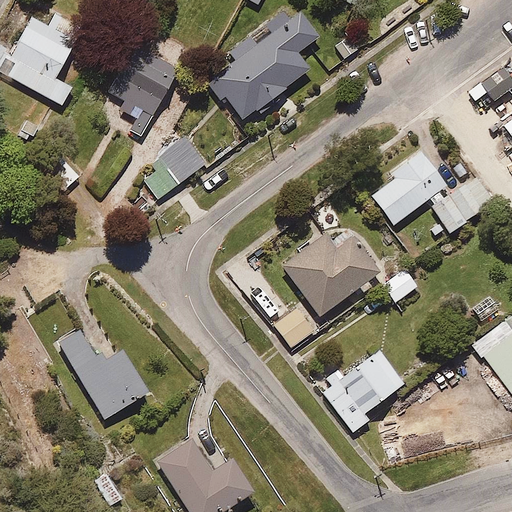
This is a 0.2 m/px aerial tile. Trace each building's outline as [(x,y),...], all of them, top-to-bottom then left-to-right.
[(208,92),(222,113),(239,103),(241,108),(271,89),(266,84),(292,64),(280,49),(302,34),(283,7),(205,58),(208,65),(191,77),(201,94),(208,92)] [(0,36),(0,71),(43,98),(73,39),(14,10),(0,36)] [(511,31),(498,42),(511,59),(511,31)] [(108,38),(85,87),(104,96),(98,108),(111,114),(106,126),(124,134),(146,88),(158,92),(170,67),(108,38)] [(405,146),(351,186),(374,219),(429,179),(405,146)] [(138,159),(121,147),(92,188),(109,200),(138,159)] [(265,259),(302,311),(361,269),(325,217),(265,259)] [(401,269),(381,285),(396,305),(417,290),(401,269)] [(252,280),(241,289),(253,303),(264,294),(252,280)] [(511,351),(511,296),(486,315),(495,329),(511,351)] [(292,306),(270,325),(291,350),(314,331),(292,306)] [(37,339),(79,413),(136,384),(106,341),(86,351),(67,323),(37,339)] [(511,406),(511,351),(495,329),(464,352),(507,410),(511,406)] [(388,375),(362,342),(301,377),(338,424),(356,410),(351,404),(388,375)] [(176,432),(135,455),(169,511),(193,511),(236,484),(215,455),(195,465),(176,432)] [(104,470),(91,480),(111,507),(124,497),(104,470)]
